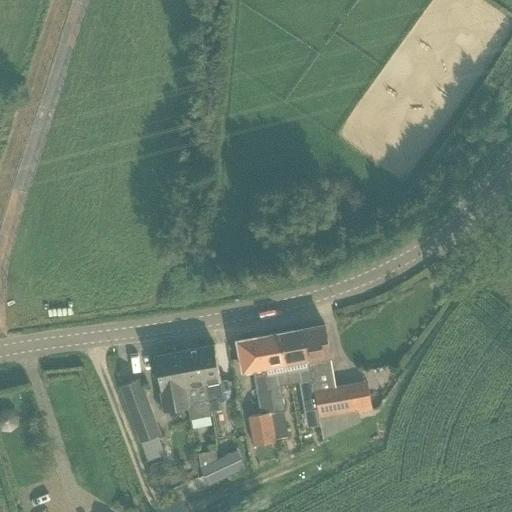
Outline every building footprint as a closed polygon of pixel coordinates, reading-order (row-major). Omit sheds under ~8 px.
[(324,325),(302,329),(317,409),(318,409),(321,425),(323,439),(360,422),(359,412),(354,385),(336,388),(335,383),(328,345),(324,325)] [(297,330),(280,333),(287,364),(289,379),(299,378),(302,396),(305,411),(317,409),(302,329),(301,329),(297,330)] [(280,333),(259,337),(271,402),(273,413),(285,411),(280,381),(289,379),(287,364),(280,333)] [(271,402),(259,337),(237,341),(241,360),(243,373),(253,371),(261,414),(249,416),(254,446),(276,441),(275,439),(278,438),(273,413),(271,402)] [(206,384),(211,411),(221,410),(220,401),(225,400),(223,391),(229,389),(227,380),(221,381),(218,365),(214,345),(197,348),(203,384),(206,384)] [(203,384),(197,348),(180,351),(187,387),(188,400),(189,408),(190,420),(212,417),(211,411),(206,384),(203,384)] [(165,412),(181,409),(189,408),(188,400),(187,387),(180,351),(155,356),(159,375),(165,412)] [(160,435),(139,379),(120,386),(141,442),(157,436),(160,435)] [(226,441),(219,445),(224,456),(231,453),(232,453),(226,441)] [(217,460),(201,468),(209,485),(245,468),(237,451),(232,453),(231,453),(224,456),(222,458),(217,460)] [(201,468),(217,460),(215,452),(198,455),(201,468)] [(153,482),(158,495),(166,491),(163,479),(153,482)]
